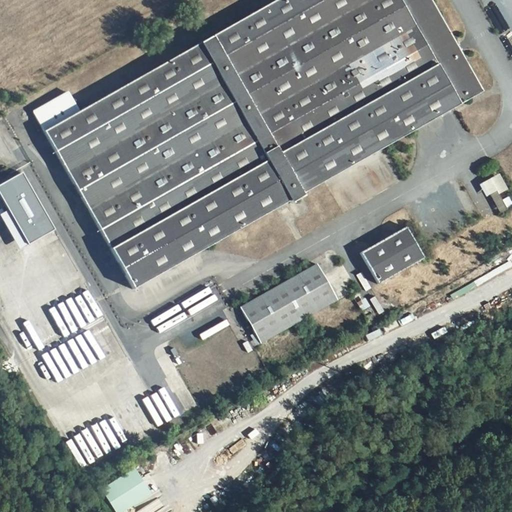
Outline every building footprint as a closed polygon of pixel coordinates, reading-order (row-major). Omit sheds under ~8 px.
[(62,91),(27,110),(128,288),(277,206),(425,123),(481,92),(428,0),(270,0),(72,110),(62,91)] [(55,228),(22,173),(0,185),(0,192),(29,242),(55,228)] [(496,174),(476,185),(484,199),(504,188),(496,174)] [(504,210),(511,205),(511,202),(509,196),(499,201),(504,210)] [(418,256),(402,227),(356,251),(375,282),(418,256)] [(329,298),(310,263),(232,306),(252,341),(329,298)] [(97,490),(110,511),(121,511),(148,495),(131,468),(97,490)]
